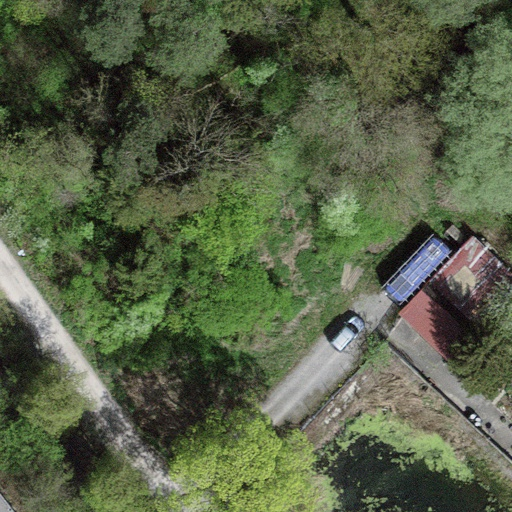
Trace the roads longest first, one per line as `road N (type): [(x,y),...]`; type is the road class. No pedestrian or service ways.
road 1 (residential): [(184,511),(83,377)]
road 2 (track): [(0,265),(83,377)]
